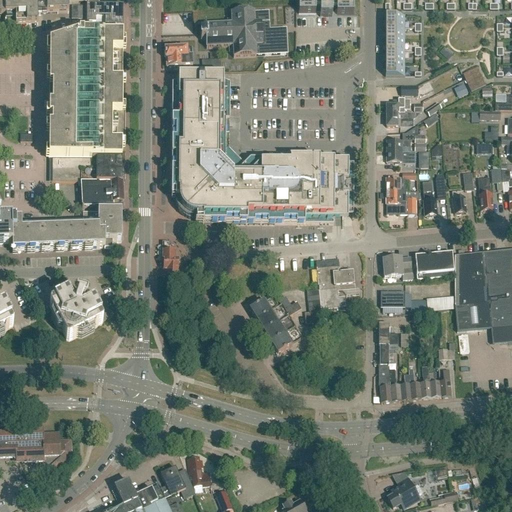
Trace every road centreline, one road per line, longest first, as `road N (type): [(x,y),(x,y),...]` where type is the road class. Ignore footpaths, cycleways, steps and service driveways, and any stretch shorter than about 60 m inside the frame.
road 1 (residential): [(369,0),(371,245)]
road 2 (residential): [(361,403),(281,399),(201,265)]
road 3 (unclassified): [(144,225),(146,0)]
road 4 (secondary): [(163,426),(299,452),(349,452)]
road 5 (secondary): [(347,429),(272,424),(171,386)]
road 6 (residential): [(201,265),(371,245)]
road 7 (residential): [(371,245),(369,384),(361,403)]
road 8 (residential): [(511,400),(375,413),(361,403)]
road 9 (secondary): [(511,414),(362,428)]
road 10 (secondary): [(363,452),(511,438)]
road 11 (unclassified): [(144,270),(0,274)]
road 12 (residential): [(371,245),(511,232)]
